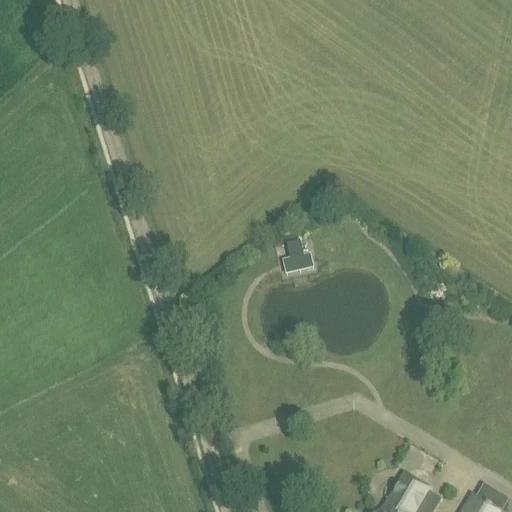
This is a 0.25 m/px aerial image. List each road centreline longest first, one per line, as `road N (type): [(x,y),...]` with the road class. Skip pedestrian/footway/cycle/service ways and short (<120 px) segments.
road 1 (track): [(226,511),(68,0)]
road 2 (track): [(382,417),(373,387),(351,370),(263,353),(249,339),(245,302),(275,270)]
